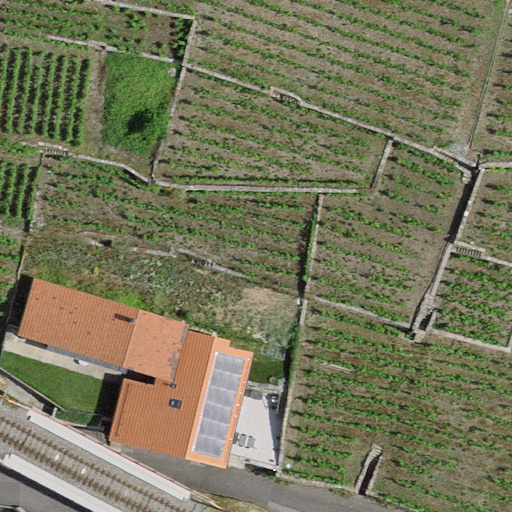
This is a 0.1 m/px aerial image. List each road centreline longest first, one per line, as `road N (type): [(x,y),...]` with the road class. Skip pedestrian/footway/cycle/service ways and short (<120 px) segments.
road 1 (unclassified): [(323,511),(151,463)]
road 2 (unclassified): [(0,489),(43,496),(151,463)]
